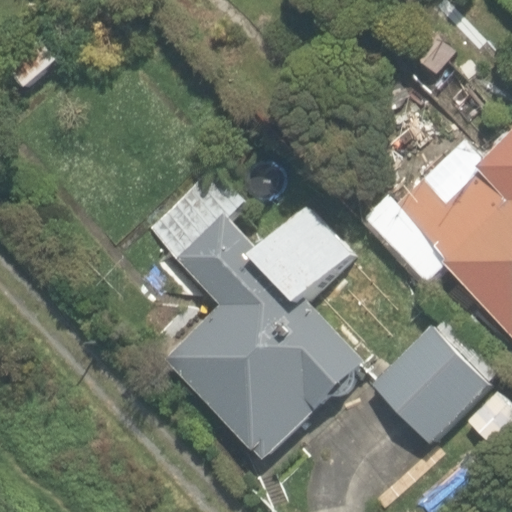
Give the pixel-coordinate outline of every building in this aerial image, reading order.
[(422,55),(441,73),(461,52),(442,34),(422,55)] [(30,90),(63,62),(45,42),(13,70),(30,90)] [(511,144),(493,163),(471,140),(405,203),(396,194),(370,219),(438,291),(459,271),(511,327),(511,144)] [(264,451),(271,459),(322,411),(324,413),(376,364),(316,299),(361,257),(316,208),(270,252),(238,218),(253,203),(218,166),(154,227),(229,307),(174,359),(261,453),(264,451)] [(436,447),(497,388),(439,329),(379,389),(436,447)]
